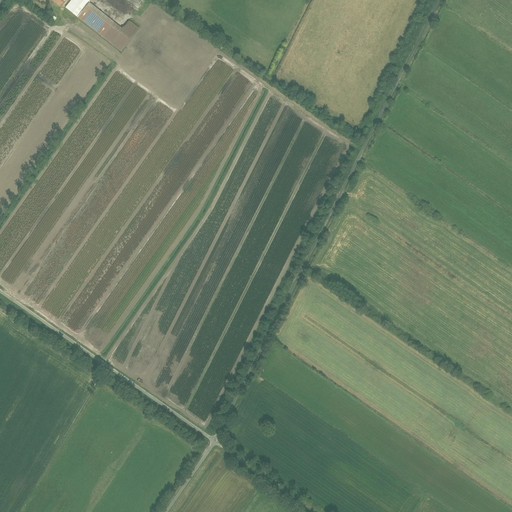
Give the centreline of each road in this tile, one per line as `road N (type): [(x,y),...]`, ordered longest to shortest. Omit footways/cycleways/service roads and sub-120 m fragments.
road 1 (unclassified): [(215,441),(441,0)]
road 2 (unclassified): [(0,292),(215,441)]
road 3 (track): [(215,441),(315,511)]
